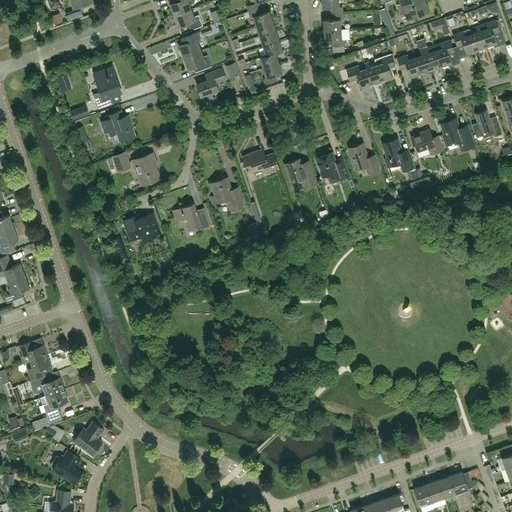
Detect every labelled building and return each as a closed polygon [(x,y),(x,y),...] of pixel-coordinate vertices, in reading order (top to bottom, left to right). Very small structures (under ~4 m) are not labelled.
[(73,0),(76,8),(89,4),(87,0),(73,0)] [(177,0),(178,1),(170,4),(175,16),(192,9),(190,5),(194,4),(195,0),(177,0)] [(255,0),(256,2),(247,5),(249,11),(260,7),(258,2),(263,0),(255,0)] [(339,7),(338,0),(322,0),(323,8),(330,7),(330,13),(343,12),(343,6),(339,7)] [(399,0),(400,2),(396,4),(398,10),(424,0),(399,0)] [(424,0),(398,10),(401,17),(405,15),(407,20),(429,11),(424,0)] [(511,4),(510,0),(503,3),(506,10),(511,7),(511,4)] [(485,6),(477,8),(479,14),(487,12),(485,6)] [(260,7),(249,11),(250,17),(253,16),(256,26),(273,21),(270,10),(262,13),(260,7)] [(395,34),(385,8),(379,10),(389,36),(395,34)] [(192,9),(175,16),(179,27),(187,24),(190,31),(204,26),(199,15),(195,17),(192,9)] [(343,12),(330,13),(330,19),(324,20),(324,30),(341,29),(340,19),(343,18),(343,12)] [(51,16),(54,25),(62,22),(59,13),(51,16)] [(446,20),(449,27),(455,25),(453,17),(446,20)] [(444,18),(431,22),(433,30),(442,27),(444,34),(450,33),(444,18)] [(485,22),(478,25),(480,30),(486,47),(497,43),(494,33),(499,31),(495,19),(485,22)] [(276,30),(273,21),(256,26),(260,36),(276,30)] [(476,31),(470,33),(476,50),(486,47),(480,30),(478,25),(475,26),(476,31)] [(210,26),(206,28),(200,30),(203,36),(212,32),(210,26)] [(468,28),(462,30),(452,34),(456,46),(462,44),(466,54),(476,50),(470,33),(468,28)] [(341,29),(324,30),(325,41),(332,41),(332,46),(345,45),(345,39),(342,40),(341,29)] [(279,40),(276,30),(260,36),(263,46),(279,40)] [(185,43),(180,45),(182,49),(180,50),(180,51),(182,57),(183,57),(185,57),(201,51),(197,39),(201,37),(199,32),(183,38),(185,43)] [(450,39),(433,45),(441,67),(451,63),(448,53),(454,51),(450,39)] [(279,40),(263,46),(266,55),(266,56),(276,52),(276,53),(283,50),(279,40)] [(433,45),(423,48),(431,70),(441,67),(433,45)] [(431,70),(423,48),(419,50),(421,55),(415,57),(421,74),(431,70)] [(201,51),(185,57),(189,69),(199,66),(201,71),(211,67),(207,55),(204,57),(201,51)] [(266,56),(266,55),(260,58),(263,68),(279,62),(276,53),(276,52),(266,56)] [(376,64),(382,81),(392,78),(389,68),(395,66),(391,54),(381,57),(382,62),(376,64)] [(421,74),(415,57),(408,59),(407,54),(397,58),(401,70),(407,67),(410,77),(421,74)] [(225,66),(230,78),(240,74),(235,62),(225,66)] [(283,72),(279,62),(263,68),(266,78),(264,79),(266,84),(277,80),(275,75),(283,72)] [(382,81),(376,64),(370,66),(368,62),(365,63),(366,68),(372,85),(382,81)] [(98,109),(114,103),(111,96),(120,93),(118,86),(119,86),(112,66),(100,71),(102,78),(96,80),(100,91),(93,94),(98,109)] [(372,85),(366,68),(359,70),(358,66),(346,70),(350,81),(358,79),(361,89),(372,85)] [(197,85),(201,96),(218,90),(215,82),(226,78),(222,68),(210,73),(213,79),(197,85)] [(238,76),(233,80),(238,86),(243,82),(238,76)] [(282,98),(289,96),(287,88),(280,90),(282,98)] [(511,97),(502,101),(510,124),(511,123),(511,97)] [(82,107),(71,111),(73,119),(84,115),(82,107)] [(475,113),(478,122),(472,124),(477,137),(483,135),(482,132),(493,128),(496,136),(502,134),(497,119),(491,121),(487,109),(475,113)] [(105,116),(106,119),(100,121),(104,133),(107,132),(109,136),(118,133),(120,141),(136,135),(131,123),(132,123),(129,115),(124,117),(121,110),(105,116)] [(443,134),(447,145),(459,140),(462,149),(475,145),(469,130),(462,132),(457,117),(441,123),(445,134),(443,134)] [(83,126),(75,129),(80,143),(88,140),(83,126)] [(420,134),(412,137),(417,151),(429,147),(432,154),(443,149),(439,135),(433,137),(430,129),(419,133),(420,134)] [(383,143),(388,157),(385,158),(388,167),(400,163),(403,171),(415,167),(410,152),(403,154),(398,138),(383,143)] [(351,156),(356,169),(366,165),(369,173),(380,169),(375,155),(369,157),(364,143),(350,148),(352,156),(351,156)] [(243,157),(249,173),(265,168),(267,174),(280,170),(274,154),(266,157),(263,149),(251,153),(251,154),(243,157)] [(113,156),(118,171),(131,167),(125,152),(113,156)] [(343,158),(336,161),(333,152),(317,158),(323,176),(330,174),(333,182),(341,179),(342,181),(351,179),(343,158)] [(153,153),(133,160),(141,185),(160,178),(155,162),(156,161),(153,153)] [(285,164),(292,182),(302,178),(305,187),(318,183),(312,169),(305,171),(301,159),(285,164)] [(421,181),(419,176),(418,176),(416,170),(407,173),(413,191),(423,187),(421,181)] [(423,187),(432,184),(428,173),(419,176),(421,181),(423,187)] [(211,182),(216,195),(212,196),(214,204),(230,198),(234,209),(245,205),(238,187),(232,189),(228,177),(211,182)] [(196,210),(194,203),(173,210),(177,220),(184,218),(188,229),(195,227),(196,230),(210,225),(204,207),(196,210)] [(319,223),(329,220),(326,209),(319,212),(321,217),(318,218),(319,223)] [(261,219),(269,218),(268,210),(260,211),(261,219)] [(300,210),(295,212),(299,223),(301,230),(307,228),(300,210)] [(140,214),(123,219),(131,239),(142,235),(144,239),(161,233),(154,212),(141,217),(140,214)] [(294,225),(299,223),(295,212),(290,214),(294,225)] [(0,232),(14,227),(10,215),(0,217),(0,232)] [(256,222),(249,225),(254,239),(261,236),(256,222)] [(14,227),(0,232),(0,240),(1,242),(0,242),(0,254),(6,252),(3,245),(19,240),(14,227)] [(12,266),(10,260),(8,254),(0,257),(0,275),(0,277),(6,275),(9,281),(26,275),(21,263),(12,266)] [(171,269),(177,267),(175,260),(169,262),(171,269)] [(26,275),(9,281),(13,293),(5,296),(7,302),(24,296),(21,290),(30,287),(26,275)] [(31,361),(48,355),(44,344),(34,347),(31,341),(20,345),(24,355),(22,356),(24,363),(31,360),(31,361)] [(0,352),(3,359),(10,357),(8,350),(0,352)] [(48,355),(31,361),(33,367),(28,369),(32,379),(44,375),(41,368),(51,365),(48,355)] [(0,385),(10,382),(5,369),(0,370),(0,385)] [(47,375),(34,379),(30,381),(34,393),(44,390),(46,395),(64,389),(60,377),(49,381),(47,375)] [(64,389),(46,395),(49,403),(43,404),(49,423),(62,419),(57,405),(68,401),(64,389)] [(23,404),(18,390),(13,391),(19,406),(23,404)] [(16,415),(8,418),(12,429),(20,426),(16,415)] [(83,427),(73,441),(92,455),(95,451),(97,451),(100,447),(100,445),(102,441),(98,438),(104,429),(93,421),(86,429),(83,427)] [(60,432),(50,426),(39,430),(56,440),(60,432)] [(29,438),(26,428),(17,432),(20,441),(29,438)] [(78,457),(68,450),(64,457),(61,456),(60,457),(57,455),(56,456),(50,465),(51,466),(54,468),(53,469),(54,470),(54,471),(60,475),(60,474),(75,483),(83,469),(74,464),(78,457)] [(505,469),(511,466),(511,453),(501,457),(505,469)] [(494,468),(491,469),(489,464),(483,467),(487,476),(493,474),(494,473),(493,472),(496,471),(494,468)] [(478,468),(473,470),(476,479),(481,478),(478,468)] [(476,479),(473,470),(468,471),(471,481),(476,479)] [(462,471),(449,475),(456,493),(468,489),(462,471)] [(471,481),(468,471),(463,473),(468,489),(473,487),(471,481)] [(3,473),(2,484),(13,485),(14,474),(3,473)] [(497,485),(493,474),(487,476),(491,487),(497,485)] [(456,493),(449,475),(438,480),(444,497),(456,493)] [(444,497),(438,480),(426,484),(432,501),(444,497)] [(476,480),(473,484),(481,491),(484,487),(476,480)] [(432,501),(426,484),(414,488),(420,506),(432,501)] [(497,485),(491,487),(495,498),(501,496),(497,485)] [(52,501),(51,511),(72,511),(74,503),(72,503),(72,502),(71,500),(70,500),(71,491),(58,489),(56,501),(52,501)] [(480,491),(477,495),(485,502),(489,498),(480,491)] [(399,493),(387,498),(391,511),(402,511),(405,511),(399,493)] [(505,507),(501,496),(495,498),(499,509),(505,507)] [(391,511),(387,498),(375,502),(378,511),(391,511)] [(0,505),(2,511),(9,510),(7,502),(0,505)] [(378,511),(375,502),(363,506),(365,511),(378,511)] [(484,502),(480,506),(487,511),(488,511),(492,508),(484,502)]
